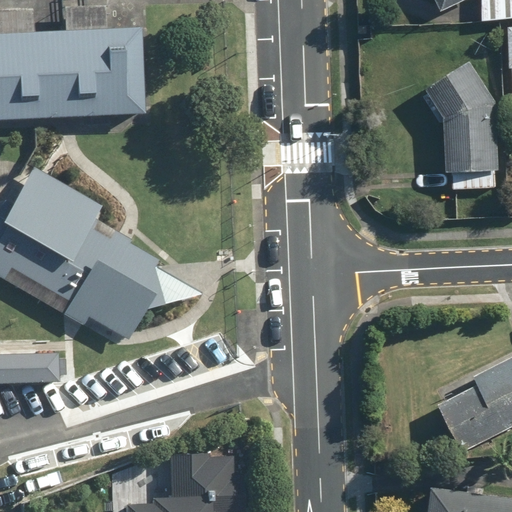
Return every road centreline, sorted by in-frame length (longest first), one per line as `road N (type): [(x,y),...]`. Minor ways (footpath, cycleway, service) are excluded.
road 1 (residential): [(297,0),(309,279)]
road 2 (residential): [(309,279),(322,511)]
road 3 (residential): [(309,279),(511,269)]
